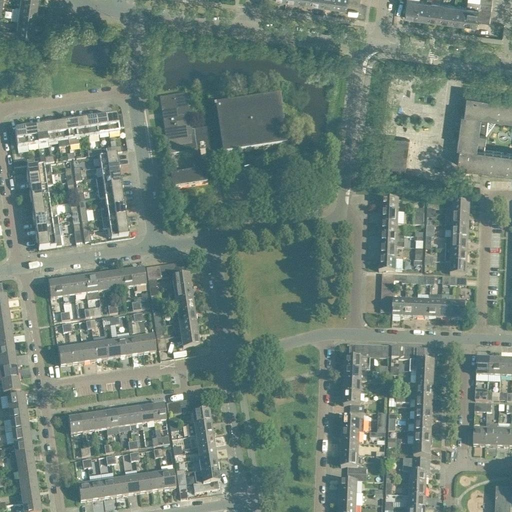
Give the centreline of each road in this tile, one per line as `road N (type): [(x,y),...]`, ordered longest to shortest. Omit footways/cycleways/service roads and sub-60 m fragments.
road 1 (residential): [(44,390),(230,358)]
road 2 (residential): [(317,511),(323,334)]
road 3 (residential): [(341,204),(366,41)]
road 4 (residential): [(511,196),(488,205),(480,339)]
road 5 (residential): [(155,247),(134,91)]
road 6 (residential): [(251,501),(256,485),(230,358)]
road 7 (residential): [(230,358),(226,375),(251,501)]
road 8 (residential): [(355,335),(360,224),(356,208),(341,204)]
road 9 (residential): [(212,239),(329,220),(341,204)]
road 10 (residential): [(0,114),(134,91)]
road 11 (residential): [(511,62),(381,43)]
road 12 (residential): [(26,266),(155,247)]
road 13 (residential): [(16,268),(0,140)]
road 14 (residential): [(455,465),(462,338)]
road 15 (residential): [(44,390),(26,266)]
road 16 (residential): [(62,511),(44,390)]
road 17 (residential): [(212,239),(230,358)]
